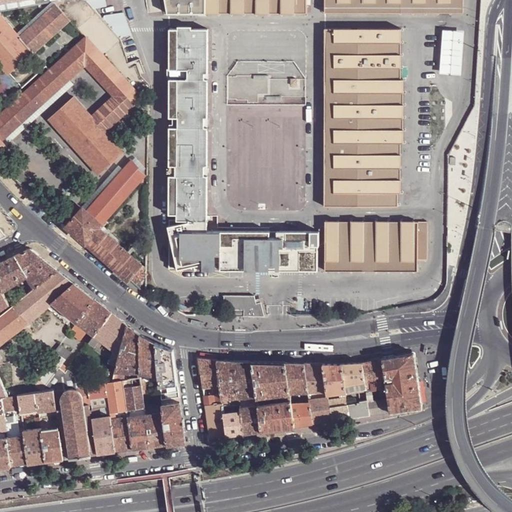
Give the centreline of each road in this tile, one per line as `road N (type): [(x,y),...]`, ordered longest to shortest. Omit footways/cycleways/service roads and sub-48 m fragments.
road 1 (motorway): [(511,0),(497,175),(455,418),(479,482),(511,509)]
road 2 (residential): [(494,340),(476,377),(434,410),(345,437),(206,459)]
road 3 (secondary): [(502,0),(493,13),(474,225)]
road 4 (trunk): [(278,477),(64,511)]
road 5 (residential): [(206,459),(0,487)]
road 6 (tertiary): [(308,343),(492,335)]
road 7 (tertiary): [(180,334),(143,315),(38,229)]
road 8 (motorway): [(511,418),(345,476)]
road 9 (trunk): [(435,428),(278,477)]
road 10 (motorway): [(345,476),(209,511)]
road 11 (tertiary): [(444,318),(308,343)]
road 12 (tertiary): [(308,343),(180,334)]
road 13 (residential): [(206,459),(180,334)]
